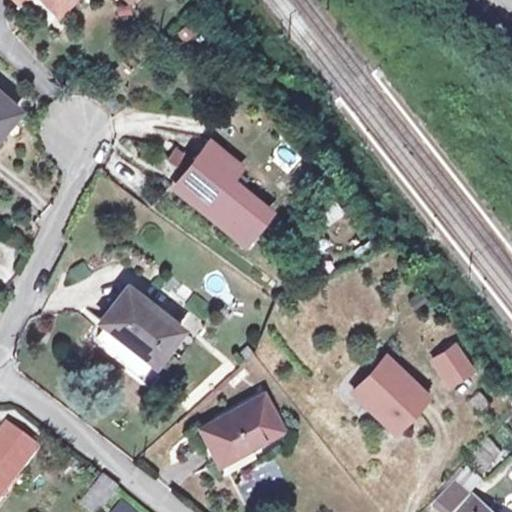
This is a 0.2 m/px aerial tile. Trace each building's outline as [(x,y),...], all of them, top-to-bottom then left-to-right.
[(31,0),(34,0),(59,27),(83,6),(77,0),(2,0),(15,14),(31,0)] [(214,111),(220,104),(210,89),(201,95),(214,111)] [(0,97),(0,129),(16,112),(0,97)] [(209,158),(184,187),(205,205),(196,215),(241,254),(267,224),(229,192),(237,182),(209,158)] [(205,205),(184,187),(175,197),(196,215),(205,205)] [(315,228),(338,209),(327,197),(304,216),(315,228)] [(121,281),(96,312),(100,316),(146,353),(151,356),(176,326),(121,281)] [(138,363),(146,353),(100,316),(92,326),(93,334),(131,364),(138,363)] [(255,349),(247,339),(236,347),(245,359),(254,351),(255,349)] [(406,356),(390,340),(381,349),(396,366),(406,356)] [(446,394),(471,373),(451,347),(425,368),(446,394)] [(396,439),(424,410),(385,373),(352,406),(371,424),(377,418),(396,439)] [(260,389),(192,422),(211,464),(282,428),(260,389)] [(0,511),(4,511),(11,504),(6,501),(26,474),(30,477),(39,465),(4,440),(0,444),(0,454),(2,456),(0,459),(0,511)] [(504,468),(490,450),(468,474),(483,489),(504,468)] [(98,490),(82,511),(107,511),(115,502),(98,490)] [(109,511),(135,511),(119,500),(109,511)] [(465,511),(452,500),(441,511),(465,511)]
